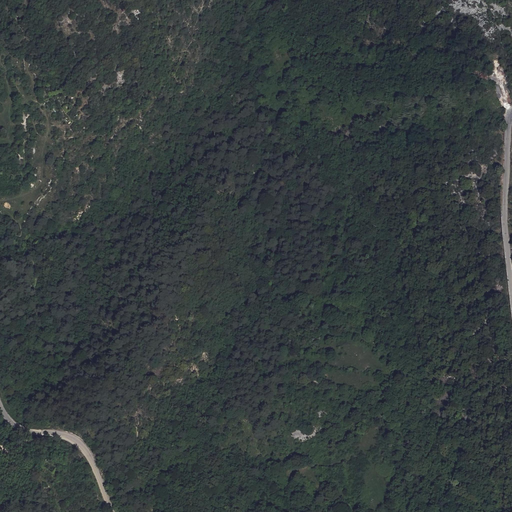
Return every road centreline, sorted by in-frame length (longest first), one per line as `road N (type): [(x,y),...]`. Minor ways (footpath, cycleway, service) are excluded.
road 1 (tertiary): [(511,288),(503,206),(511,113)]
road 2 (tertiary): [(0,403),(18,428),(84,447),(113,511)]
